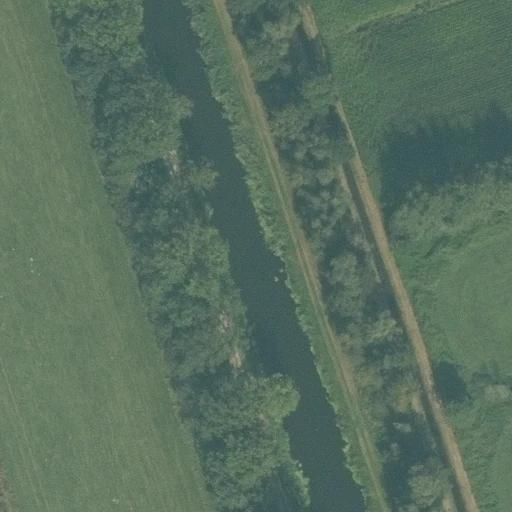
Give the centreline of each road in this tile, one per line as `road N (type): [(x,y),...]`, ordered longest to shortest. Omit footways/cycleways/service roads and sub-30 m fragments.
road 1 (track): [(220,0),(391,511)]
road 2 (track): [(280,511),(109,0)]
